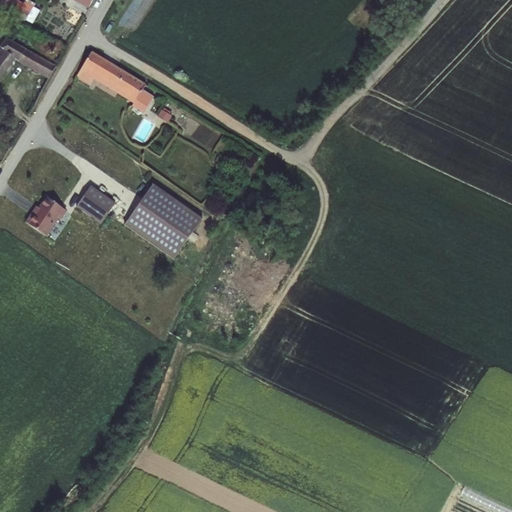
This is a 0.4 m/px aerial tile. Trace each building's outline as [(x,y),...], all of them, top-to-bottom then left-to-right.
[(25,14),(33,0),(2,0),(2,1),(25,14)] [(54,61),(8,33),(0,43),(0,75),(17,53),(48,72),(54,61)] [(90,47),(76,70),(90,78),(94,71),(134,95),(143,81),(90,47)] [(165,105),(159,116),(168,120),(173,109),(165,105)] [(171,255),(200,214),(152,179),(122,220),(171,255)] [(102,224),(119,202),(94,184),(77,205),(102,224)] [(34,205),(26,216),(45,230),(59,212),(60,213),(66,205),(47,191),(36,207),(34,205)]
